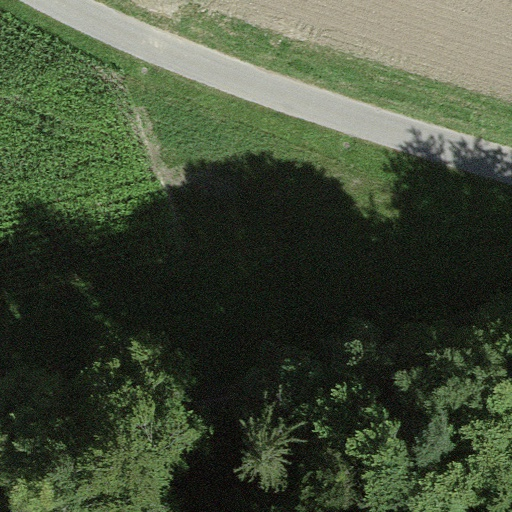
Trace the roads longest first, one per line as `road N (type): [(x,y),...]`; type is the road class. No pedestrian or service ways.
road 1 (track): [(0,433),(304,378),(511,330)]
road 2 (unclassified): [(73,0),(202,64),(511,164)]
